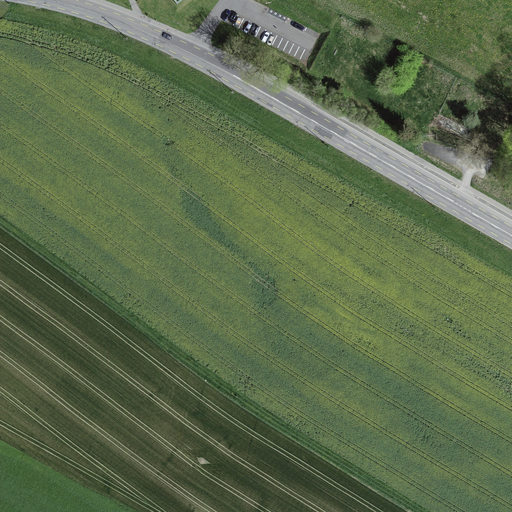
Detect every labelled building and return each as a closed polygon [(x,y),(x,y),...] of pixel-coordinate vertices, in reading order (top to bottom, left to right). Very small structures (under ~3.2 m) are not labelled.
[(298,0),(326,19),(339,0),(298,0)] [(339,0),(326,19),(372,52),(391,25),(356,0),(339,0)] [(511,17),(511,4),(508,0),(464,0),(494,33),(511,17)] [(372,52),(417,85),(437,58),(391,25),(372,52)] [(417,85),(458,113),(477,86),(437,58),(417,85)]
